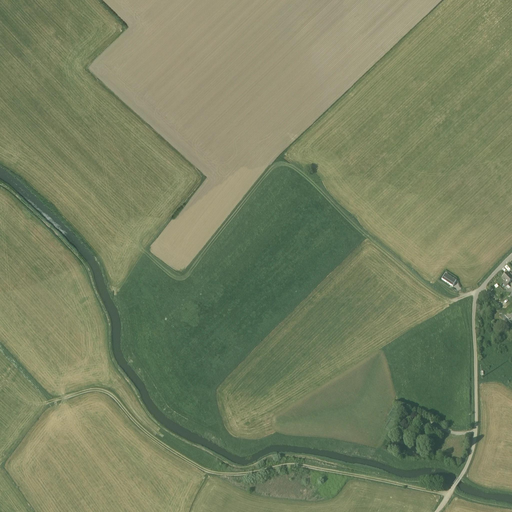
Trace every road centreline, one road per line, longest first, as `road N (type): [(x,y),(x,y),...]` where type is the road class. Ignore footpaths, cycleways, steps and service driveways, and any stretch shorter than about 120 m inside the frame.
road 1 (track): [(448,494),(293,465),(206,470),(151,436),(101,390),(52,400),(0,346)]
road 2 (unclassified): [(452,488),(474,439),(477,294),(511,258)]
